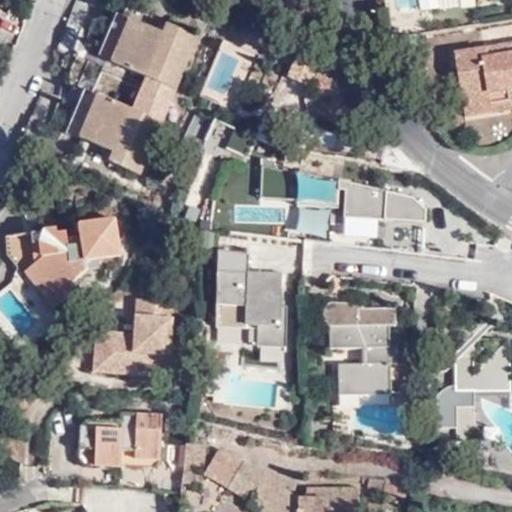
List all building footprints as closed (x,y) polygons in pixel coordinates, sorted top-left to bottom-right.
[(141,92),(170,104),(176,90),(198,37),(167,24),(164,33),(156,30),(129,19),(111,63),(147,78),(141,92)] [(164,33),(167,24),(160,21),(156,30),(164,33)] [(457,109),(506,102),(504,91),(511,89),(511,44),(448,54),(457,109)] [(140,175),(170,104),(141,92),(134,110),(84,90),(70,123),(84,129),(80,140),(112,153),(121,157),(118,166),(140,175)] [(507,111),(506,102),(457,109),(459,118),(507,111)] [(84,129),(70,123),(66,134),(80,140),(84,129)] [(225,149),(247,156),(253,139),(231,131),(225,149)] [(109,163),(118,166),(121,157),(112,153),(109,163)] [(410,198),(261,167),(258,202),(343,208),(343,219),(424,222),(424,210),(410,198)] [(7,257),(16,270),(22,275),(32,268),(44,284),(36,290),(50,311),(74,291),(68,283),(87,270),(97,268),(96,259),(119,257),(114,221),(78,227),(80,240),(80,246),(65,248),(65,241),(64,234),(55,235),(54,230),(5,238),(7,257)] [(213,323),(263,324),(263,344),(293,344),(293,305),(288,305),(288,270),(253,269),(253,274),(244,274),(244,252),(213,252),(213,323)] [(22,275),(16,270),(6,288),(34,323),(50,311),(36,290),(44,284),(32,268),(22,275)] [(145,335),(138,335),(99,333),(98,352),(110,353),(108,373),(141,375),(141,362),(154,363),(154,367),(172,368),(174,302),(139,300),(138,318),(146,319),(145,335)] [(361,383),(361,391),(392,391),(391,364),(398,364),(398,346),(390,346),(390,325),(398,325),(397,307),(374,307),(374,312),(364,313),(364,307),(364,303),(330,302),(324,311),(324,325),(331,325),(331,347),(363,346),(363,362),(340,362),(340,383),(361,383)] [(457,338),(475,338),(475,323),(437,320),(437,339),(457,338)] [(511,338),(475,338),(457,338),(456,385),(445,388),(439,396),(439,428),(457,427),(457,440),(476,440),(476,388),(511,388),(511,338)] [(110,353),(98,352),(97,373),(108,373),(110,353)] [(339,391),(361,391),(361,383),(340,383),(339,391)] [(120,416),(120,425),(86,424),(79,429),(79,460),(85,468),(153,469),(158,463),(159,417),(120,416)] [(204,443),(187,441),(185,462),(193,463),(202,464),(204,443)] [(207,469),(230,484),(244,462),(220,448),(207,469)] [(244,462),(230,484),(229,488),(251,501),(265,478),(268,473),(246,460),(244,462)] [(193,463),(185,462),(183,481),(191,482),(193,463)] [(268,473),(265,478),(282,488),(285,483),(268,473)] [(385,487),(385,482),(385,477),(371,476),(371,486),(385,487)] [(265,478),(251,501),(268,511),(360,511),(359,485),(322,487),(323,496),(307,497),(297,497),(282,488),(265,478)] [(407,483),(385,482),(385,487),(384,493),(406,495),(407,483)] [(306,487),(307,497),(323,496),(322,487),(306,487)] [(268,511),(251,501),(248,507),(255,511),(268,511)]
